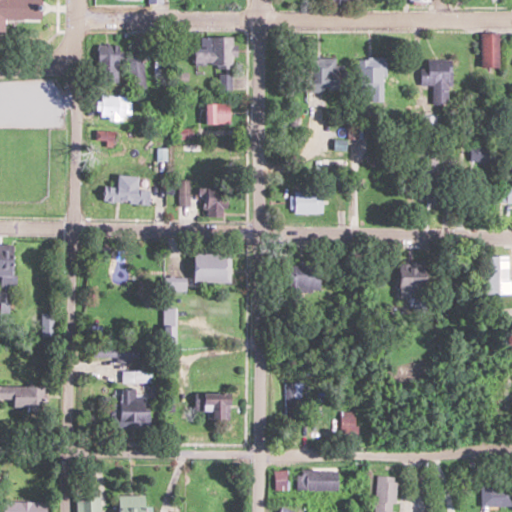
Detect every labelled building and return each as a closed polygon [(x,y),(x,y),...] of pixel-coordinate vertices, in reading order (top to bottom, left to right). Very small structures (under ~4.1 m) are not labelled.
[(0,0),(0,17),(37,18),(36,0),(0,0)] [(479,67),(498,67),(498,32),(479,32),(479,67)] [(201,36),(201,48),(193,48),(193,63),(235,63),(235,36),(201,36)] [(128,88),(144,88),(144,41),(128,41),(128,88)] [(116,44),(97,44),(97,82),(116,82),(116,44)] [(306,58),(307,90),(344,89),(344,64),(335,64),(335,57),(306,58)] [(357,95),(384,95),(384,57),(357,57),(357,95)] [(430,85),(431,105),(450,104),(450,59),(421,59),(421,86),(430,85)] [(122,96),(97,96),(97,119),(122,119),(122,96)] [(229,124),(229,102),(203,102),(203,124),(229,124)] [(114,131),(95,131),(95,146),(114,146),(114,131)] [(188,169),(228,169),(228,146),(204,146),(204,155),(188,155),(188,169)] [(494,156),(473,148),(470,156),(490,164),(494,156)] [(435,200),(435,158),(415,158),(415,200),(435,200)] [(146,204),(147,190),(136,189),(137,176),(115,175),(114,187),(102,186),(101,202),(146,204)] [(188,180),(177,180),(177,207),(188,207),(188,180)] [(511,183),(502,183),(502,203),(511,203),(511,183)] [(201,188),(201,215),(225,215),(225,188),(201,188)] [(320,213),(320,190),(288,190),(288,213),(320,213)] [(0,301),(9,302),(10,243),(0,242),(0,301)] [(227,283),(228,254),(190,254),(189,283),(227,283)] [(508,255),(481,255),(481,294),(508,294),(508,255)] [(423,262),(396,262),(396,297),(423,297),(423,262)] [(317,289),(317,265),(286,265),(286,289),(317,289)] [(170,337),(171,326),(163,326),(163,336),(170,337)] [(90,378),(106,378),(106,362),(138,362),(138,348),(90,348),(90,378)] [(108,427),(144,427),(144,387),(149,387),(149,370),(131,370),(131,389),(118,389),(118,404),(108,404),(108,427)] [(294,400),(300,400),(300,383),(284,383),(284,428),(294,428),(294,400)] [(43,410),(43,386),(0,385),(0,399),(7,400),(7,410),(43,410)] [(191,395),(191,411),(206,411),(206,419),(226,419),(226,395),(191,395)] [(287,490),(287,470),(272,470),(272,490),(287,490)] [(337,490),(337,470),(298,470),(298,490),(337,490)] [(376,475),(374,511),(395,511),(398,476),(376,475)] [(229,478),(204,478),(204,485),(195,485),(195,502),(229,502),(229,478)] [(511,484),(479,485),(479,506),(511,506),(511,484)] [(96,511),(97,495),(72,495),(72,511),(96,511)] [(140,495),(115,495),(115,511),(111,511),(110,511),(148,511),(149,506),(140,506),(140,495)] [(12,511),(11,511),(43,511),(43,501),(1,501),(1,511),(12,511)]
